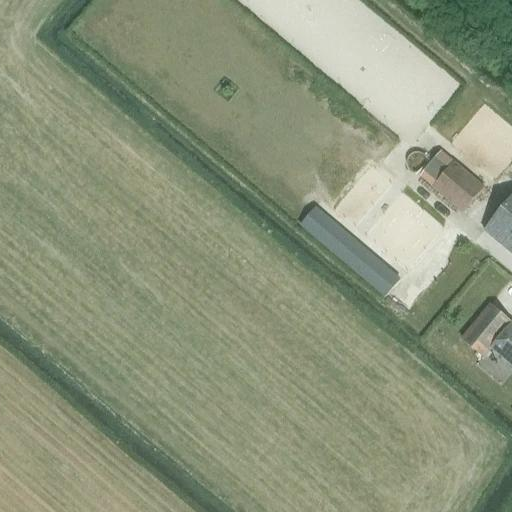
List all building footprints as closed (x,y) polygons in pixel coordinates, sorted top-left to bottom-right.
[(470,201),(492,176),(449,138),(427,163),(470,201)] [(418,139),(414,156),(427,159),(431,142),(418,139)] [(430,166),(421,177),(434,188),(443,177),(430,166)] [(511,197),(485,230),(511,252),(511,197)] [(316,208),(300,226),(312,236),(373,288),(386,298),(401,280),(389,270),(381,279),(320,227),(328,218),(316,208)] [(415,261),(407,273),(423,284),(431,272),(415,261)] [(511,366),(511,324),(492,307),(463,340),(485,359),(493,350),(511,366)]
